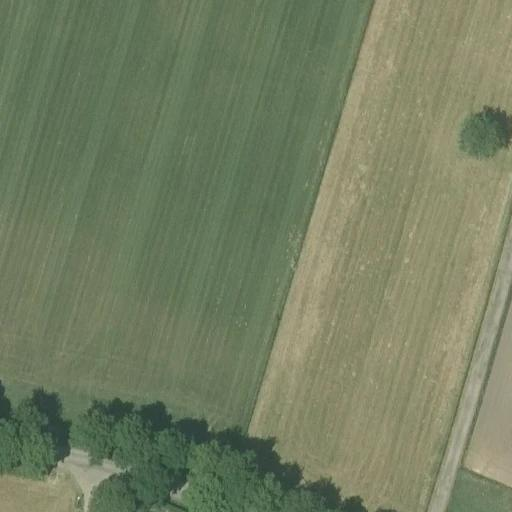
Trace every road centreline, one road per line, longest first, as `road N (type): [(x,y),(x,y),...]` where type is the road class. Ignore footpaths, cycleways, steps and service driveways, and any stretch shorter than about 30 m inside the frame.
road 1 (unknown): [(434,511),(511,234)]
road 2 (unclassified): [(227,511),(109,469)]
